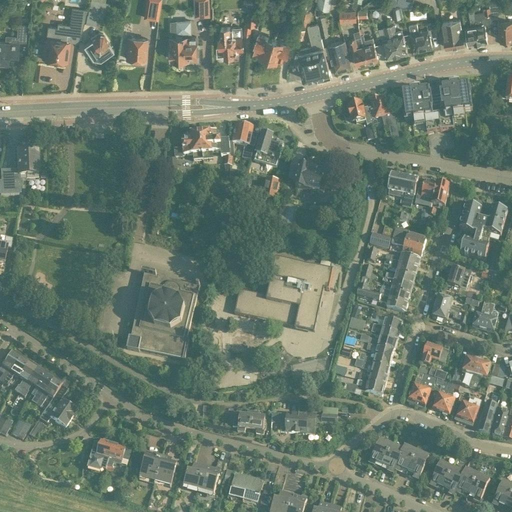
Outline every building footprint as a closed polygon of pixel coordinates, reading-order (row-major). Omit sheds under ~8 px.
[(105,0),(90,0),(88,10),(85,23),(96,25),(97,17),(103,18),(106,2),(105,2),(105,0)] [(146,0),(144,18),(157,20),(160,0),(146,0)] [(208,0),(194,0),(195,17),(209,17),(208,0)] [(331,0),(315,0),(317,1),(316,8),(330,10),(331,0)] [(489,0),(490,8),(491,16),(491,19),(498,18),(499,40),(511,38),(511,19),(506,20),(504,0),(489,0)] [(401,6),(391,7),(392,17),(403,15),(401,6)] [(88,10),(71,8),(68,24),(58,23),(57,27),(47,25),(46,37),(45,37),(42,58),(67,62),(69,41),(78,42),(84,23),(85,23),(88,10)] [(368,17),(367,9),(358,10),(358,17),(368,17)] [(356,18),(355,10),(340,11),(340,19),(356,18)] [(302,11),(297,27),(304,29),(309,12),(302,11)] [(244,35),(250,35),(251,25),(252,16),(247,15),(245,15),(244,35)] [(467,44),(478,42),(474,18),(474,16),(469,16),(470,27),(465,27),(467,44)] [(480,17),(474,18),(478,42),(487,40),(484,24),(481,25),(480,17)] [(460,19),(451,21),(442,22),(444,36),(446,47),(464,44),(462,33),(460,19)] [(176,37),(171,37),(172,59),(197,58),(197,46),(197,36),(191,37),(191,33),(191,20),(177,21),(177,34),(176,34),(176,37)] [(437,35),(434,22),(426,24),(427,29),(418,31),(416,24),(408,25),(414,50),(431,46),(429,37),(430,37),(437,35)] [(26,25),(18,24),(17,36),(6,36),(5,41),(0,40),(0,60),(7,61),(16,61),(17,42),(16,42),(17,41),(25,41),(26,25)] [(318,81),(331,78),(317,24),(307,27),(312,46),(297,50),(295,54),(292,66),(300,64),(303,79),(313,77),(315,80),(316,81),(318,81)] [(393,24),(389,25),(395,51),(396,55),(407,52),(402,33),(396,35),(393,24)] [(395,51),(389,25),(385,26),(388,37),(381,38),(386,57),(396,55),(395,51)] [(234,55),(234,54),(239,54),(238,49),(243,49),(242,27),(230,28),(230,27),(221,27),(222,37),(220,38),(220,46),(217,47),(218,56),(234,55)] [(304,29),(297,27),(295,36),(302,38),(304,29)] [(353,32),(354,38),(348,40),(351,50),(352,49),(356,65),(367,62),(364,46),(363,46),(362,41),(361,36),(360,34),(359,30),(353,32)] [(103,33),(100,32),(90,38),(91,39),(83,45),(94,60),(98,61),(113,50),(108,43),(109,42),(103,33)] [(261,61),(267,63),(270,54),(275,39),(259,34),(257,40),(255,45),(257,45),(254,53),(261,55),(260,59),(261,61)] [(360,34),(361,36),(362,41),(363,46),(364,46),(367,62),(378,59),(372,37),(365,39),(363,34),(360,34)] [(147,38),(128,37),(126,58),(146,60),(147,38)] [(289,44),(275,39),(270,54),(267,63),(272,65),(275,63),(276,60),(277,60),(278,59),(282,60),(284,54),(287,55),(289,50),(287,50),(289,44)] [(344,40),(327,45),(334,71),(351,66),(344,40)] [(511,82),(508,82),(507,94),(502,93),(501,101),(505,102),(511,103),(511,82)] [(414,120),(414,122),(424,120),(424,119),(425,119),(427,134),(455,131),(453,115),(454,115),(454,116),(464,115),(464,114),(473,112),(469,84),(460,86),(460,84),(450,86),(450,87),(441,88),(442,94),(441,94),(443,109),(444,109),(444,113),(433,115),(432,110),(433,110),(431,96),(430,96),(429,90),(420,91),(420,90),(410,91),(410,92),(401,93),(405,122),(414,120)] [(380,99),(379,99),(378,100),(371,102),(370,101),(370,102),(371,102),(375,120),(384,117),(385,121),(382,122),(384,130),(390,128),(393,142),(399,141),(394,113),(389,114),(388,108),(387,108),(384,99),(379,101),(379,100),(380,99)] [(363,111),(361,104),(348,107),(352,124),(360,122),(361,125),(365,124),(366,127),(371,126),(367,110),(363,111)] [(253,129),(236,126),(232,145),(245,147),(243,156),(252,158),(254,150),(257,136),(252,135),(253,129)] [(193,163),(203,162),(200,134),(191,135),(191,139),(185,139),(183,141),(183,146),(183,150),(175,151),(176,159),(184,159),(184,157),(193,156),(193,163)] [(200,134),(203,162),(213,161),(212,155),(221,154),(221,159),(225,159),(224,167),(226,179),(230,180),(232,159),(230,158),(228,142),(217,143),(216,134),(210,134),(200,134)] [(263,136),(255,164),(266,167),(268,159),(278,162),(284,142),(263,136)] [(18,172),(18,177),(25,176),(25,174),(37,173),(36,154),(25,155),(25,152),(16,153),(18,172)] [(299,170),(291,168),(288,180),(297,182),(295,189),(318,195),(317,196),(322,197),(324,191),(330,193),(333,183),(322,181),(323,178),(309,174),(310,171),(300,168),(299,170)] [(0,196),(19,195),(18,177),(18,172),(1,173),(1,184),(0,184),(0,196)] [(403,200),(408,179),(391,175),(387,192),(402,195),(401,199),(403,200)] [(403,200),(402,205),(411,207),(413,198),(414,198),(418,181),(408,179),(403,200)] [(281,184),(266,180),(262,199),(277,202),(281,184)] [(252,193),(245,191),(246,183),(241,182),(237,202),(242,203),(243,198),(250,199),(252,193)] [(421,200),(433,202),(436,185),(425,183),(424,185),(419,184),(416,198),(421,199),(421,200)] [(436,185),(433,202),(432,206),(444,209),(449,187),(436,185)] [(500,238),(507,214),(503,212),(500,208),(496,210),(491,209),(487,224),(479,221),(481,211),(477,210),(475,206),(470,208),(466,207),(463,216),(459,232),(471,235),(469,242),(465,241),(463,245),(459,248),(461,252),(460,256),(485,263),(489,248),(487,247),(490,235),(500,238)] [(398,221),(408,224),(409,224),(410,218),(411,218),(411,217),(399,214),(398,221)] [(395,231),(392,239),(406,243),(405,245),(423,250),(426,242),(408,236),(408,234),(395,231)] [(370,244),(389,250),(392,239),(373,233),(370,244)] [(0,282),(3,283),(6,264),(4,264),(7,249),(10,249),(12,239),(4,238),(3,245),(0,244),(0,282)] [(421,259),(423,250),(405,245),(406,243),(392,239),(391,246),(404,249),(402,254),(421,259)] [(497,275),(505,246),(498,244),(491,273),(497,275)] [(370,251),(368,257),(375,259),(377,253),(370,251)] [(398,266),(417,271),(420,262),(402,256),(400,261),(386,257),(385,262),(388,263),(398,266)] [(312,328),(314,326),(317,308),(320,309),(322,300),(319,300),(321,290),(324,291),(329,292),(332,279),(333,272),(321,270),(276,260),(268,297),(240,291),(234,316),(238,316),(296,329),(305,331),(308,331),(311,330),(312,328)] [(385,262),(384,267),(397,271),(396,274),(415,280),(417,271),(398,266),(388,263),(385,262)] [(365,268),(363,275),(371,277),(372,270),(365,268)] [(459,289),(459,288),(466,290),(473,271),(466,268),(464,273),(453,270),(448,286),(459,289)] [(157,277),(143,274),(142,277),(144,277),(131,339),(129,339),(126,351),(139,353),(139,350),(184,360),(183,363),(185,363),(189,342),(187,341),(199,290),(200,290),(200,289),(197,288),(156,279),(157,277)] [(415,280),(396,274),(395,279),(386,277),(385,281),(412,289),(415,280)] [(410,297),(412,289),(385,281),(384,285),(392,288),(391,292),(410,297)] [(366,295),(366,294),(368,289),(360,286),(359,293),(366,295)] [(379,293),(377,298),(407,306),(410,297),(391,292),(390,296),(379,293)] [(377,298),(366,294),(366,295),(359,293),(357,299),(378,305),(379,304),(387,307),(386,310),(404,315),(407,306),(377,298)] [(437,298),(435,308),(461,315),(462,311),(451,308),(453,302),(437,298)] [(473,329),(483,332),(490,306),(486,305),(483,316),(477,314),(473,329)] [(490,306),(483,332),(493,335),(497,320),(498,316),(497,314),(493,313),(495,307),(490,306)] [(462,316),(461,315),(435,308),(432,318),(447,322),(448,316),(453,318),(453,321),(461,323),(462,316)] [(351,319),(352,319),(358,321),(361,311),(354,309),(351,319)] [(384,323),(382,327),(382,329),(399,333),(402,324),(385,319),(385,320),(384,319),(384,318),(374,315),(372,321),(378,323),(379,322),(384,323)] [(468,317),(462,316),(461,323),(460,326),(466,327),(468,317)] [(363,322),(358,321),(352,319),(349,329),(360,332),(363,322)] [(381,332),(380,338),(397,343),(399,333),(382,329),(382,327),(374,325),(373,326),(372,330),(371,333),(375,334),(376,331),(381,332)] [(368,344),(368,345),(370,346),(386,349),(394,352),(397,343),(380,338),(379,342),(370,339),(362,336),(360,342),(368,344)] [(356,341),(346,338),(344,345),(354,347),(356,341)] [(376,351),(375,356),(392,361),(394,352),(386,349),(370,346),(368,345),(367,348),(367,350),(372,352),(373,350),(376,351)] [(428,366),(430,360),(444,365),(448,352),(442,351),(427,346),(423,358),(423,359),(422,364),(428,366)] [(343,350),(341,357),(350,359),(352,353),(343,350)] [(0,377),(0,382),(2,384),(10,372),(20,358),(11,352),(1,367),(6,370),(2,377),(1,376),(0,377)] [(389,370),(392,361),(375,356),(373,361),(364,359),(365,356),(360,355),(358,361),(374,366),(389,370)] [(13,375),(18,378),(28,363),(20,358),(10,372),(2,384),(7,387),(10,382),(9,382),(13,375)] [(473,382),(478,362),(467,359),(463,374),(472,376),(470,385),(472,385),(473,382)] [(372,369),(370,375),(387,379),(389,370),(374,366),(358,361),(356,361),(355,368),(362,369),(362,370),(367,371),(368,368),(372,369)] [(473,382),(472,385),(470,391),(475,392),(479,378),(486,380),(490,366),(478,362),(473,382)] [(37,369),(28,363),(18,378),(23,381),(19,388),(18,388),(14,392),(19,395),(37,369)] [(343,368),(336,366),(334,374),(347,378),(348,373),(347,372),(348,369),(343,368)] [(506,369),(495,366),(492,376),(503,380),(506,369)] [(418,374),(424,376),(434,379),(437,372),(421,367),(418,374)] [(45,374),(37,369),(19,395),(23,398),(27,393),(26,393),(30,386),(35,389),(45,374)] [(358,382),(363,383),(384,389),(387,379),(370,375),(369,381),(363,379),(364,374),(360,373),(359,378),(358,382)] [(45,374),(35,389),(40,392),(35,399),(34,398),(31,403),(36,406),(38,402),(48,387),(53,379),(45,374)] [(421,384),(424,376),(418,374),(416,382),(421,384)] [(421,384),(424,384),(415,407),(424,410),(430,392),(424,390),(425,387),(434,391),(434,379),(424,376),(421,384)] [(52,400),(61,386),(62,385),(53,379),(48,387),(38,402),(36,406),(40,409),(43,405),(42,404),(47,397),(52,400)] [(442,387),(446,388),(447,387),(448,383),(436,380),(435,390),(441,391),(442,387)] [(511,382),(505,381),(503,390),(509,391),(511,382)] [(407,405),(415,407),(424,384),(421,384),(416,382),(414,386),(407,405)] [(382,399),(384,389),(363,383),(362,389),(346,384),(343,393),(355,396),(356,392),(382,399)] [(453,385),(452,385),(448,383),(447,387),(446,388),(447,388),(446,393),(448,393),(441,413),(449,416),(455,399),(454,399),(454,391),(455,389),(458,390),(459,387),(453,385)] [(61,386),(52,400),(52,401),(48,406),(71,420),(77,412),(59,400),(66,390),(61,386)] [(464,394),(469,395),(470,391),(465,389),(459,387),(458,390),(459,394),(463,395),(464,394)] [(433,410),(441,413),(448,393),(446,393),(444,397),(438,395),(433,410)] [(455,422),(464,425),(471,401),(470,401),(468,405),(462,403),(455,422)] [(471,401),(464,425),(472,428),(478,409),(472,407),(474,402),(471,401)] [(496,411),(491,409),(492,405),(487,403),(478,433),(489,436),(496,411)] [(65,429),(71,420),(48,406),(39,420),(47,424),(50,420),(65,429)] [(510,414),(504,412),(500,411),(492,437),(503,439),(510,414)] [(238,434),(246,435),(246,430),(251,431),(254,413),(248,413),(247,417),(241,416),(241,417),(236,416),(235,428),(239,429),(238,434)] [(259,414),(254,413),(251,431),(257,432),(257,436),(264,437),(264,432),(263,432),(265,419),(258,419),(259,414)] [(285,435),(296,436),(297,416),(285,415),(272,414),(272,424),(281,425),(281,433),(286,433),(285,435)] [(297,416),(296,436),(314,437),(315,424),(337,426),(337,417),(322,416),(322,419),(297,416)] [(12,424),(6,420),(0,431),(0,434),(5,437),(12,424)] [(11,435),(17,438),(26,424),(19,420),(11,435)] [(31,425),(26,422),(26,424),(17,438),(22,441),(31,425)] [(45,427),(38,422),(29,436),(36,441),(45,427)] [(369,465),(380,470),(391,446),(379,441),(369,465)] [(106,472),(107,468),(114,445),(102,442),(101,445),(95,444),(88,469),(102,473),(105,471),(106,472)] [(115,465),(122,467),(123,461),(129,462),(132,451),(126,449),(126,448),(114,445),(107,468),(114,469),(115,465)] [(403,452),(391,446),(380,470),(392,475),(394,472),(403,452)] [(405,448),(403,452),(394,472),(406,477),(416,453),(405,448)] [(428,458),(416,453),(406,477),(418,482),(428,458)] [(141,477),(156,482),(163,457),(156,455),(155,459),(146,456),(141,477)] [(168,458),(163,457),(156,482),(171,486),(177,465),(167,462),(168,458)] [(430,487),(442,493),(452,469),(440,463),(430,487)] [(198,495),(205,469),(194,466),(192,472),(188,471),(184,487),(188,488),(187,492),(198,495)] [(216,471),(205,469),(198,495),(208,498),(208,499),(213,501),(218,479),(214,478),(216,471)] [(464,474),(452,469),(442,493),(454,498),(455,494),(464,474)] [(455,494),(467,500),(478,475),(466,470),(464,474),(455,494)] [(233,472),(230,471),(227,471),(224,481),(231,483),(233,472)] [(490,481),(478,475),(467,500),(479,505),(490,481)] [(244,501),(249,481),(236,477),(230,498),(244,501)] [(263,484),(249,481),(244,501),(258,505),(263,484)] [(504,511),(511,495),(511,486),(503,483),(492,507),(504,511)] [(271,495),(264,493),(261,507),(267,509),(271,495)] [(287,511),(291,497),(281,494),(279,501),(274,499),(270,511),(287,511)] [(302,500),(291,497),(287,511),(303,511),(305,508),(300,507),(302,500)]
